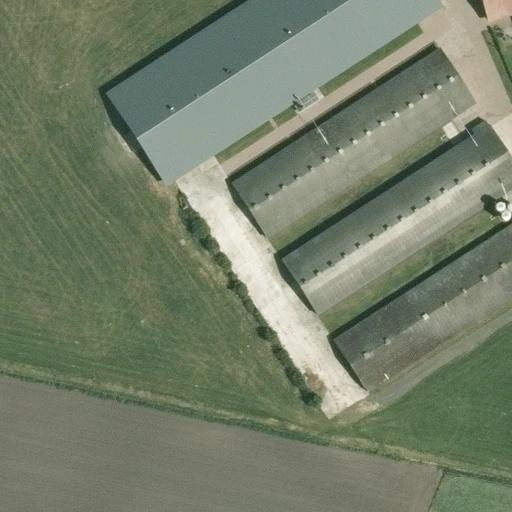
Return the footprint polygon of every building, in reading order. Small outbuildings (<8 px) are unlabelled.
[(166,188),(443,6),(438,0),(250,0),(105,95),(166,188)] [(511,0),(482,0),(489,21),(511,13),(511,0)] [(267,240),(270,238),(476,104),(440,48),(230,184),(267,240)] [(317,316),(319,315),(511,190),(511,160),(489,126),(280,260),(317,316)] [(511,298),(511,226),(334,342),(367,392),(511,298)]
